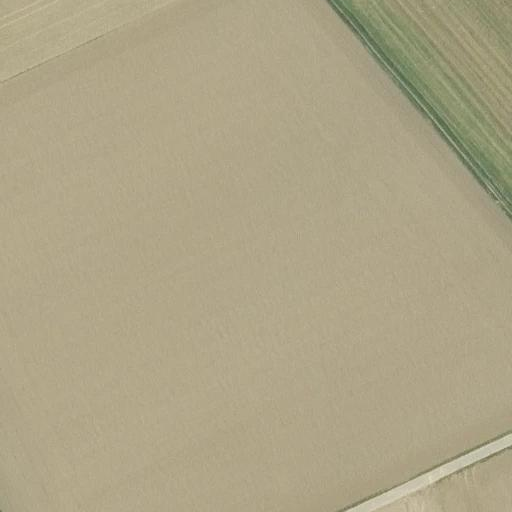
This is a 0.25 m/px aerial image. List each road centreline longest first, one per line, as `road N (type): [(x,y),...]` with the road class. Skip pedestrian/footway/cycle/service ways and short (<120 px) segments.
road 1 (track): [(511,207),(330,0)]
road 2 (track): [(511,439),(356,511)]
